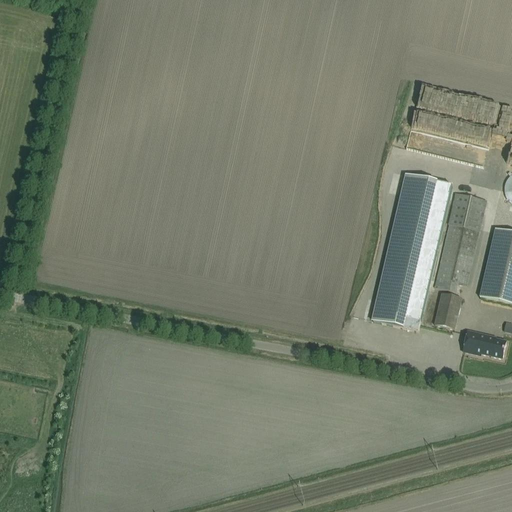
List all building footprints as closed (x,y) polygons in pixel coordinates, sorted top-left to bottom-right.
[(452,188),(407,177),(373,323),(418,334),(452,188)] [(456,196),(435,289),(457,295),(459,285),(467,287),(479,234),(481,234),(487,203),(456,196)] [(511,235),(495,231),(479,300),(511,307),(511,235)] [(441,298),(437,317),(435,327),(455,332),(461,302),(441,298)] [(468,333),(463,354),(481,358),(481,356),(503,361),(506,344),(496,341),(496,340),(468,333)]
